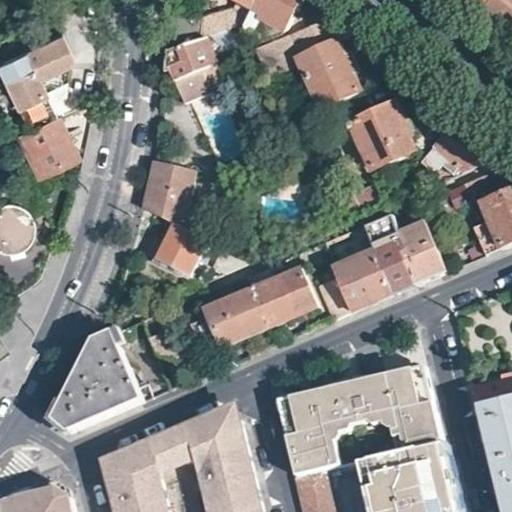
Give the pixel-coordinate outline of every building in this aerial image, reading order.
[(206,38),(242,26),(243,25),(246,22),(252,11),(259,0),(230,0),(235,3),(230,8),(201,19),(199,41),(206,38)] [(259,0),(252,11),(287,33),(306,0),(259,0)] [(473,0),(489,14),(497,0),(473,0)] [(511,0),(497,0),(489,14),(506,29),(508,30),(511,33),(511,0)] [(166,52),(199,41),(201,19),(168,16),(166,52)] [(361,33),(345,16),(319,26),(268,46),(258,50),(271,77),(303,62),(326,109),(365,91),(356,72),(362,69),(355,53),(348,56),(342,43),(362,33),(361,33)] [(164,64),(164,73),(169,74),(177,81),(217,66),(206,38),(199,41),(166,52),(164,64)] [(0,76),(28,127),(55,121),(60,112),(44,82),(76,69),(61,39),(0,68),(0,76)] [(217,66),(177,81),(188,101),(215,90),(214,88),(226,82),(217,66)] [(49,90),(61,113),(75,105),(64,83),(49,90)] [(414,139),(420,136),(412,117),(407,119),(400,102),(354,123),(376,171),(419,152),(414,139)] [(480,135),(460,119),(436,145),(459,168),(463,171),(494,158),(503,153),(480,135)] [(28,127),(17,139),(38,182),(81,160),(55,121),(28,127)] [(459,168),(436,145),(423,159),(436,171),(443,164),(454,173),(459,168)] [(147,194),(143,210),(176,224),(204,235),(211,209),(190,203),(196,177),(189,173),(154,160),(150,182),(147,194)] [(484,172),(467,179),(471,187),(488,180),(484,172)] [(501,249),(511,243),(511,187),(509,180),(490,189),(493,197),(484,201),(493,221),(496,229),(493,230),(501,249)] [(391,202),(383,182),(354,195),(362,214),(391,202)] [(34,234),(34,231),(34,228),(33,225),(33,223),(31,220),(30,218),(29,215),(27,213),(25,212),(22,210),(20,209),(17,208),(15,207),(12,207),(9,207),(6,207),(4,207),(1,208),(0,208),(0,251),(1,252),(4,253),(7,254),(9,254),(12,254),(15,254),(18,253),(21,252),(23,250),(26,248),(28,246),(29,244),(31,242),(32,239),(33,236),(34,234)] [(392,211),(362,224),(371,246),(393,296),(403,292),(415,287),(400,253),(408,249),(401,233),(392,211)] [(496,229),(493,221),(474,229),(486,256),(501,249),(493,230),(496,229)] [(447,273),(427,223),(401,233),(408,249),(400,253),(415,287),(432,279),(447,273)] [(204,235),(176,224),(168,243),(159,239),(152,254),(161,257),(160,262),(185,272),(189,273),(201,243),(207,245),(210,238),(204,235)] [(253,256),(220,242),(211,262),(225,273),(266,256),(253,256)] [(339,278),(351,315),(371,306),(393,296),(371,246),(333,262),(339,278)] [(255,292),(270,328),(301,315),(299,309),(317,301),(308,276),(289,284),(286,278),(264,288),(256,270),(248,274),(255,292)] [(249,295),(255,292),(248,274),(241,277),(249,295)] [(351,315),(339,278),(320,286),(318,287),(332,322),(351,315)] [(224,348),(270,328),(255,292),(249,295),(209,312),(224,348)] [(72,434),(145,403),(114,330),(98,337),(96,337),(94,341),(79,372),(56,419),(72,434)] [(179,362),(167,332),(150,339),(162,369),(179,362)] [(0,362),(10,355),(0,338),(0,362)] [(447,440),(428,365),(410,370),(393,374),(412,449),(447,440)] [(374,379),(356,384),(357,385),(369,433),(370,433),(378,425),(395,421),(402,452),(412,449),(393,374),(374,379)] [(486,406),(511,400),(511,380),(475,389),(476,395),(479,408),(486,406)] [(363,435),(369,433),(356,384),(339,388),(319,393),(339,467),(345,466),(337,435),(350,431),(353,426),(360,424),(363,435)] [(339,467),(319,393),(300,398),(282,403),(300,477),(329,470),(339,467)] [(511,511),(511,400),(486,406),(499,466),(509,511),(511,511)] [(244,425),(240,405),(224,412),(244,425)] [(224,412),(180,430),(188,463),(198,461),(211,511),(267,511),(252,453),(244,425),(224,412)] [(171,469),(188,463),(180,430),(171,434),(163,437),(171,469)] [(163,437),(118,456),(125,474),(111,478),(117,505),(118,511),(174,511),(164,471),(171,469),(163,437)] [(402,452),(375,458),(387,511),(464,511),(459,488),(447,440),(412,449),(402,452)] [(125,474),(118,456),(106,461),(111,478),(125,474)] [(387,511),(375,458),(366,461),(378,511),(387,511)] [(334,490),(329,470),(300,477),(302,485),(305,497),(334,490)] [(19,497),(2,504),(3,511),(77,511),(74,496),(59,488),(37,493),(19,497)] [(308,511),(325,511),(338,509),(334,490),(305,497),(307,505),(308,511)]
